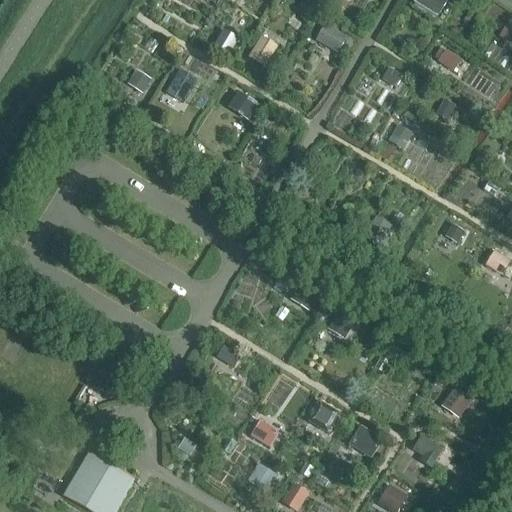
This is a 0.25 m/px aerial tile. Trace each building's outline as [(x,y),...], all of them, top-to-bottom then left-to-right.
[(430,0),(439,8),(446,0),(430,0)] [(315,41),(340,52),(350,30),(325,19),(315,41)] [(236,44),(241,27),(225,23),(221,39),(236,44)] [(251,50),(269,61),(283,38),(265,28),(251,50)] [(140,60),(130,75),(147,87),(157,73),(140,60)] [(185,61),(168,84),(185,96),(201,73),(185,61)] [(254,112),(263,97),(241,83),(232,98),(254,112)] [(511,259),(511,257),(494,250),(486,270),(504,277),(511,259)] [(347,303),(329,319),(345,336),(362,319),(347,303)] [(329,412),(312,402),(305,415),(323,424),(329,412)] [(373,446),(381,429),(363,420),(355,437),(373,446)] [(272,483),(282,467),(263,456),(254,471),(272,483)] [(116,511),(134,483),(89,457),(64,498),(88,511),(116,511)] [(325,463),(318,475),(330,483),(338,471),(325,463)] [(303,510),(316,492),(300,481),(287,498),(303,510)] [(398,511),(410,496),(393,484),(380,501),(395,511),(398,511)]
